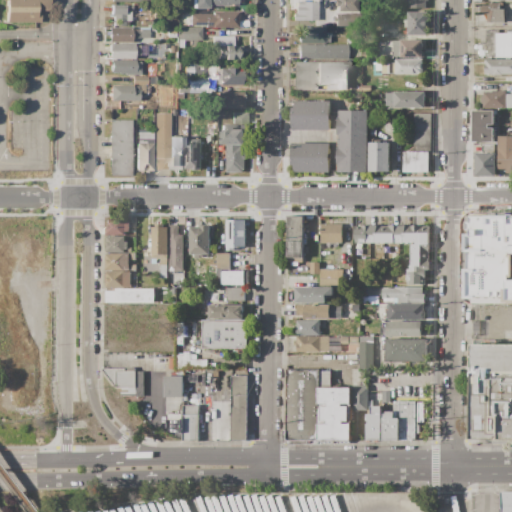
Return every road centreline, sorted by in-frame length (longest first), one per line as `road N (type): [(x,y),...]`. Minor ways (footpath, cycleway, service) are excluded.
road 1 (residential): [(158,460),(114,433),(91,394),(89,0)]
road 2 (residential): [(266,477),(271,0)]
road 3 (residential): [(452,468),(453,0)]
road 4 (residential): [(66,0),(65,459)]
road 5 (residential): [(90,197),(511,197)]
road 6 (tertiary): [(327,468),(312,458),(0,459)]
road 7 (tertiary): [(0,481),(137,479)]
road 8 (tertiary): [(137,479),(266,477)]
road 9 (tertiary): [(327,468),(452,468)]
